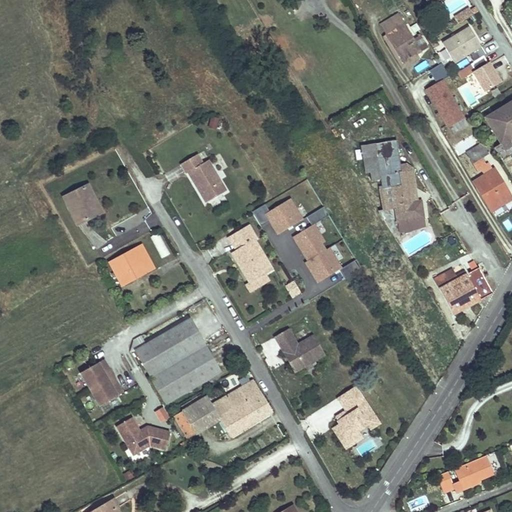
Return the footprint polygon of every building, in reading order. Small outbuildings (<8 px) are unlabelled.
[(468,18),(474,15),(470,9),(465,12),(468,18)] [(459,24),(468,18),(465,12),(455,18),(459,24)] [(387,34),(385,34),(402,62),(417,54),(421,51),(399,14),(381,24),(387,34)] [(486,55),(469,27),(443,43),(454,63),(468,54),(473,63),(484,57),(486,55)] [(475,71),(473,72),(473,73),(485,92),(501,83),(489,63),(488,63),(484,57),(473,63),(471,64),(475,71)] [(449,75),(442,63),(429,71),(437,83),(442,79),(449,75)] [(475,71),(471,64),(458,72),(462,79),(473,73),(473,72),(475,71)] [(442,79),(426,89),(449,127),(465,117),(442,79)] [(511,136),(511,100),(485,118),(501,143),(494,147),(502,161),(511,154),(511,145),(508,139),(511,136)] [(401,170),(400,164),(396,140),(361,145),(365,171),(369,171),(371,180),(382,179),(383,188),(392,187),(395,208),(397,221),(398,221),(424,217),(421,199),(417,200),(412,201),(408,169),(401,170)] [(482,143),(469,151),(476,161),(482,158),(488,153),(482,143)] [(476,161),(469,151),(467,152),(473,163),(476,161)] [(227,191),(208,160),(203,164),(197,154),(181,164),(187,174),(188,173),(198,188),(199,187),(201,190),(199,191),(206,203),(227,191)] [(480,168),(486,165),(482,158),(476,161),(480,168)] [(407,163),(400,164),(401,170),(408,169),(412,201),(417,200),(413,169),(407,163)] [(488,164),(486,165),(480,168),(482,170),(485,174),(484,174),(501,201),(503,204),(511,198),(511,197),(494,169),(492,170),(488,164)] [(474,181),(490,208),(501,201),(484,174),(474,181)] [(77,224),(97,215),(88,197),(93,194),(89,185),(64,197),(77,224)] [(395,208),(392,187),(383,188),(381,189),(384,210),(395,208)] [(102,212),(93,194),(88,197),(97,215),(102,212)] [(269,211),(265,204),(252,212),(261,227),(270,221),(278,234),(302,220),(290,199),(269,211)] [(492,211),(503,204),(501,201),(490,208),(492,211)] [(294,237),(308,261),(325,250),(321,244),(324,242),(314,225),(329,216),(324,207),(307,217),(312,226),(294,237)] [(424,217),(398,221),(400,234),(425,226),(424,217)] [(257,238),(248,225),(229,238),(237,250),(233,253),(239,264),(241,262),(244,266),(241,267),(252,283),(267,274),(274,270),(255,240),(257,238)] [(159,236),(151,240),(161,259),(168,255),(159,236)] [(154,267),(142,245),(109,262),(115,272),(112,273),(114,276),(116,275),(121,284),(154,267)] [(341,269),(329,248),(325,250),(308,261),(306,262),(318,283),(339,270),(345,280),(362,269),(356,260),(341,269)] [(405,279),(410,276),(402,261),(381,274),(379,271),(368,279),(377,294),(383,289),(387,296),(394,291),(395,293),(408,285),(405,279)] [(457,278),(456,275),(452,269),(434,278),(453,314),(493,293),(492,290),(497,288),(488,269),(484,264),(467,274),(457,278)] [(271,280),(267,274),(252,283),(247,286),(251,293),(271,280)] [(405,279),(408,285),(414,282),(410,276),(405,279)] [(301,292),(294,281),(287,286),(293,296),(301,292)] [(221,371),(190,318),(135,349),(166,403),(221,371)] [(274,337),(295,372),(325,355),(313,335),(297,344),(288,329),(274,337)] [(106,370),(101,360),(80,372),(90,389),(113,376),(109,368),(106,370)] [(117,383),(113,376),(90,389),(99,406),(120,394),(115,384),(117,383)] [(253,380),(213,404),(221,418),(220,418),(231,437),(272,412),(253,380)] [(377,422),(354,387),(337,398),(346,411),(335,418),(338,424),(332,428),(345,449),(355,442),(351,436),(358,431),(367,425),(368,427),(372,428),(376,425),(377,422)] [(208,395),(183,410),(196,432),(220,418),(221,418),(213,404),(208,395)] [(157,422),(168,421),(166,410),(156,411),(157,422)] [(196,432),(183,410),(174,415),(187,438),(196,432)] [(132,416),(116,425),(133,454),(149,444),(166,448),(170,430),(147,424),(140,429),(132,416)] [(358,431),(351,436),(355,442),(362,438),(358,431)] [(358,460),(383,444),(376,434),(352,451),(358,460)] [(478,480),(489,475),(486,467),(490,466),(486,455),(453,469),(462,489),(479,482),(478,480)] [(447,471),(436,476),(444,493),(454,488),(447,471)] [(444,496),(447,503),(457,499),(454,492),(444,496)] [(118,511),(117,509),(119,508),(113,498),(89,511),(118,511)]
